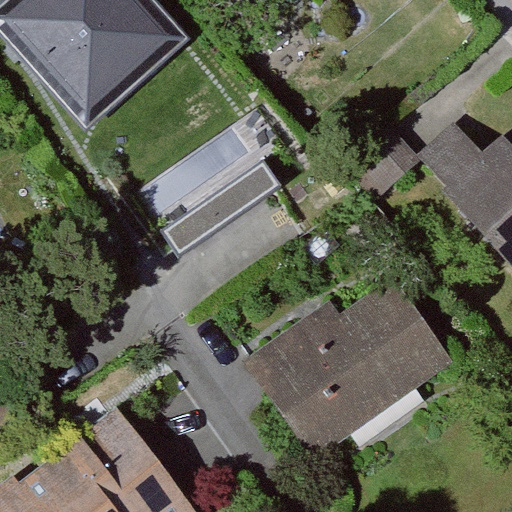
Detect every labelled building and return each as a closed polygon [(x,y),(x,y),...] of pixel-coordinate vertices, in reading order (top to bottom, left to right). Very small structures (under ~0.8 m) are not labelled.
[(155,22),(134,0),(26,0),(1,22),(70,99),(155,22)] [(290,0),(252,0),(270,19),(290,0)] [(455,125),(418,157),(511,265),(511,148),(503,139),(482,157),(455,125)] [(344,167),(373,202),(421,161),(391,127),(344,167)] [(265,195),(294,237),(351,198),(321,156),(265,195)] [(333,481),(472,385),(411,297),(357,336),(341,313),(257,371),(272,393),(333,481)] [(181,511),(125,436),(21,511),(181,511)]
